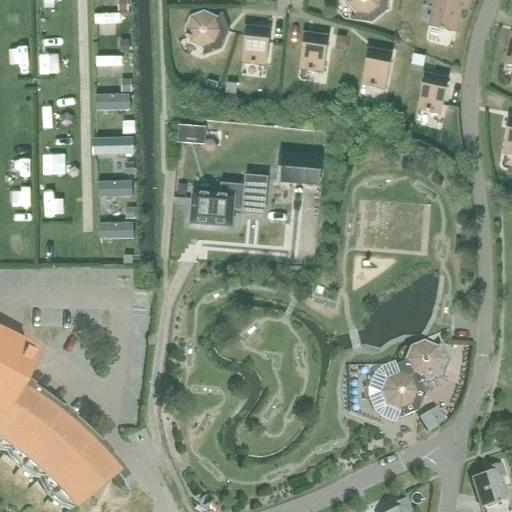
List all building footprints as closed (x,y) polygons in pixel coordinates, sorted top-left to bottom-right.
[(347,0),(348,3),(356,14),(352,20),(351,20),(351,21),(371,24),(387,11),(388,0),(347,0)] [(466,11),(469,0),(457,0),(457,1),(453,0),(435,0),(429,26),(437,28),(437,29),(443,31),(443,29),(455,32),(460,10),(466,11)] [(221,50),(229,32),(222,13),(221,14),(215,19),(203,14),(191,19),(186,31),(187,35),(185,36),(187,40),(189,39),(191,43),(203,48),(202,55),(202,56),(202,57),(221,50)] [(266,66),(270,29),(244,26),(243,36),(245,36),(242,63),(251,64),(251,65),(254,66),(254,64),(266,66)] [(323,73),(328,36),(302,32),(301,43),(303,43),(299,70),(308,71),(308,72),(311,73),(312,71),(323,73)] [(385,90),(392,53),(366,48),(364,58),(366,59),(361,85),(370,87),(370,88),(373,89),(373,88),(385,90)] [(441,115),(448,78),(423,73),(420,83),(422,83),(417,110),(426,111),(426,113),(429,114),(429,112),(441,115)] [(130,108),(130,92),(96,93),(96,109),(130,108)] [(511,117),(507,117),(505,127),(507,128),(502,154),(511,155),(511,157),(511,156),(511,117)] [(93,138),(93,156),(133,154),(132,137),(93,138)] [(281,153),(279,181),(319,185),(321,157),(281,153)] [(193,192),(191,222),(231,226),(232,209),(243,210),(243,213),(263,215),(266,179),(246,177),(245,187),(222,185),(221,195),(193,192)] [(131,195),(131,179),(97,180),(97,196),(131,195)] [(133,238),(133,222),(99,223),(99,239),(133,238)] [(439,380),(447,361),(439,343),(437,343),(438,344),(433,349),(421,344),(408,349),(408,350),(403,361),(392,365),(396,375),(384,381),(378,394),(384,405),(396,410),(396,417),(396,419),(415,411),(423,393),(421,388),(439,380)] [(0,449),(3,451),(20,465),(37,479),(52,495),(67,511),(110,476),(93,457),(75,439),(56,422),(36,406),(15,393),(18,388),(24,392),(27,389),(20,384),(17,382),(30,358),(10,346),(9,348),(6,354),(0,350),(0,449)] [(68,420),(62,414),(55,409),(53,413),(65,423),(68,420)] [(431,429),(427,421),(426,418),(419,421),(423,432),(431,429)] [(105,456),(100,450),(94,444),(91,447),(102,459),(105,456)] [(497,479),(503,477),(500,464),(489,467),(490,473),(470,479),(479,508),(487,506),(487,507),(493,506),(492,504),(504,501),(497,479)] [(406,511),(410,511),(404,499),(394,503),(396,508),(388,511),(406,511)]
